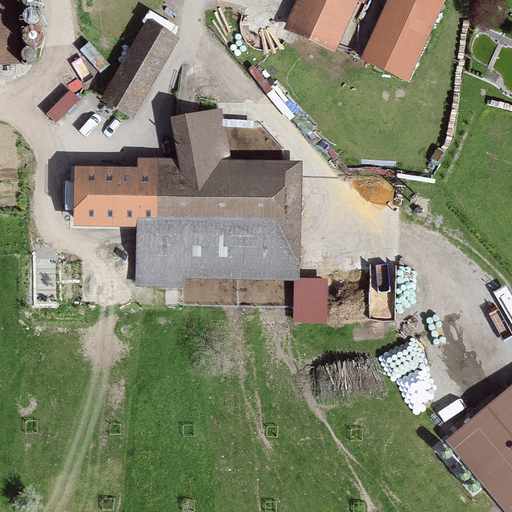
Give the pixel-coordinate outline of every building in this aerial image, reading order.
[(18,0),(0,0),(0,66),(27,63),(18,0)] [(296,0),(284,29),(335,52),(359,0),(296,0)] [(403,82),(440,0),(396,0),(367,65),(403,82)] [(103,99),(125,112),(129,114),(171,41),(146,26),(103,99)] [(222,108),(171,117),(180,159),(138,159),(137,168),(75,166),(74,227),(137,226),(136,286),(186,287),(186,277),(299,280),(302,161),(231,160),(222,108)] [(511,511),(511,386),(446,441),(506,511),(511,511)]
